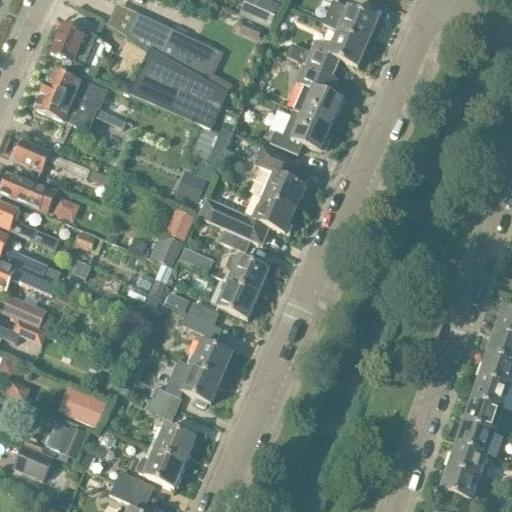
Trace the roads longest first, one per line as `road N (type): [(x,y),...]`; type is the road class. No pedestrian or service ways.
road 1 (unclassified): [(210,511),(429,10)]
road 2 (residential): [(397,511),(511,176)]
